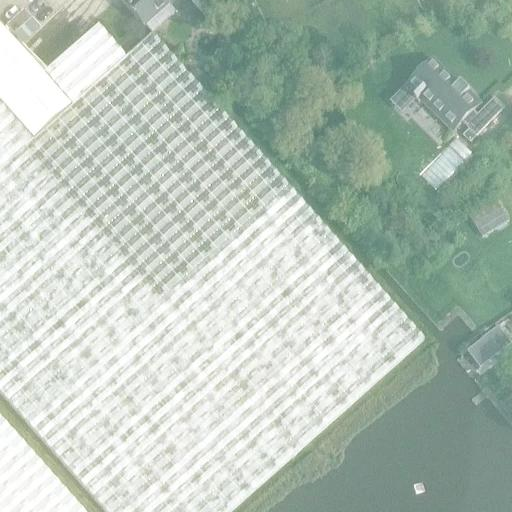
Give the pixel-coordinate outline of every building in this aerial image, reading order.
[(172,9),(181,0),(119,0),(120,0),(144,27),(169,4),(172,9)] [(12,36),(30,20),(22,11),(5,28),(12,36)] [(0,26),(0,104),(33,142),(125,59),(98,29),(73,51),(43,77),(29,60),(27,58),(0,26)] [(0,396),(102,511),(231,511),(423,340),(151,35),(125,59),(33,142),(0,104),(0,396)] [(435,60),(397,98),(408,109),(418,99),(454,134),(463,125),(469,131),(463,137),(470,144),(485,128),(505,108),(495,99),(479,115),(478,116),(474,112),(481,105),(435,60)] [(187,75),(197,86),(204,79),(194,69),(187,75)] [(204,79),(197,86),(210,100),(224,88),(217,80),(204,79)] [(455,139),(419,175),(437,192),(473,156),(455,139)] [(496,199),(469,216),(482,238),(510,221),(496,199)] [(498,328),(466,353),(479,370),(511,346),(498,328)] [(82,511),(0,419),(0,511),(82,511)]
